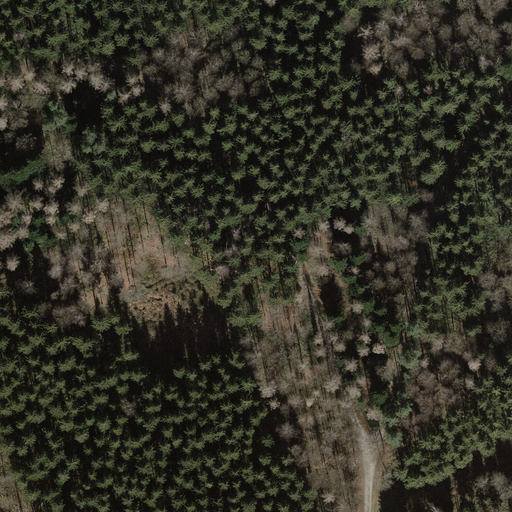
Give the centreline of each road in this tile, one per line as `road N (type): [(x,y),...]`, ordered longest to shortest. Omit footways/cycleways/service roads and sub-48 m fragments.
road 1 (track): [(368,480),(357,423),(292,248),(230,153),(161,91),(111,63),(79,58),(0,75)]
road 2 (track): [(368,480),(434,203),(466,137),(511,76)]
